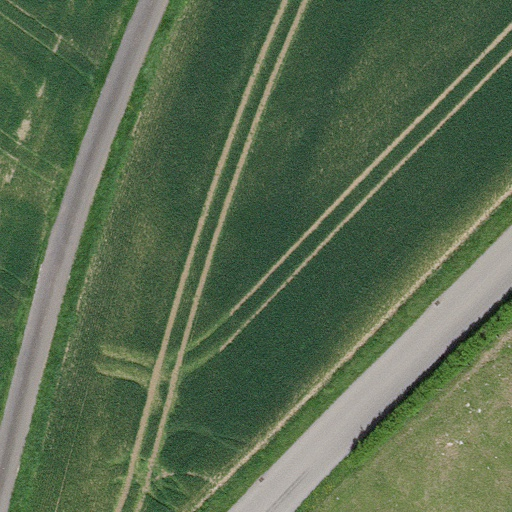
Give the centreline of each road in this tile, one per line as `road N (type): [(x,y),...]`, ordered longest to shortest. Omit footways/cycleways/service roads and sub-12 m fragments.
road 1 (residential): [(0,489),(100,135),(159,0)]
road 2 (tertiary): [(511,263),(268,511)]
